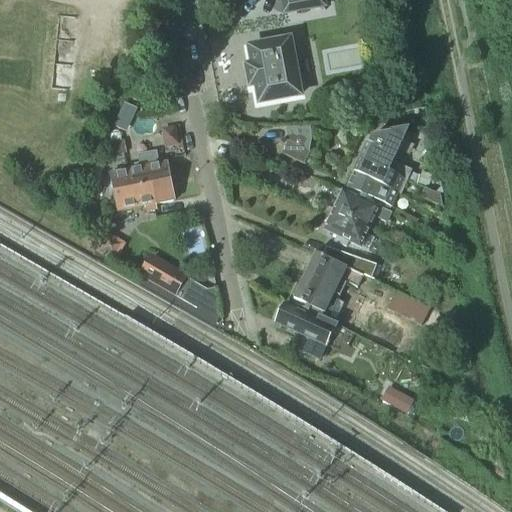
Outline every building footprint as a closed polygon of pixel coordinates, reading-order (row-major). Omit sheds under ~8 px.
[(323,0),(281,0),(284,15),(325,9),(324,1),(323,0)] [(323,0),(324,1),(332,0),(363,0),(366,13),(384,10),(381,0),(323,0)] [(511,14),(509,12),(503,14),(506,32),(511,35),(511,14)] [(300,97),(289,42),(249,50),(253,67),(247,68),(251,88),(256,87),(260,104),(300,97)] [(286,128),(287,143),(281,155),(303,165),(309,153),(311,141),(310,127),(286,128)] [(367,146),(360,161),(361,161),(406,182),(416,186),(426,190),(431,177),(421,173),(419,178),(394,167),(394,168),(390,166),(393,161),(402,141),(392,134),(371,139),(368,146),(367,146)] [(124,141),(111,144),(109,144),(111,158),(126,155),(124,141)] [(134,171),(132,171),(136,190),(152,187),(155,206),(174,203),(167,165),(158,166),(156,154),(138,158),(140,165),(133,166),(134,171)] [(360,161),(354,175),(389,191),(395,194),(399,196),(406,182),(361,161),(360,161)] [(136,190),(132,171),(111,176),(113,187),(108,188),(110,198),(115,197),(118,214),(147,208),(147,211),(154,210),(153,207),(155,206),(152,187),(136,190)] [(346,194),(346,196),(352,198),(352,197),(383,212),(385,207),(388,208),(395,194),(389,191),(354,175),(347,189),(349,190),(346,194)] [(424,190),(420,199),(441,208),(439,198),(439,197),(438,196),(424,190)] [(337,203),(334,208),(336,212),(335,214),(353,222),(353,223),(369,231),(374,220),(387,225),(391,216),(383,212),(352,197),(352,198),(346,196),(344,195),(340,201),(337,203)] [(328,221),(325,227),(327,230),(326,232),(337,238),(334,243),(346,249),(348,243),(360,249),(369,231),(353,223),(353,222),(335,214),(332,219),(328,221)] [(126,245),(106,234),(95,253),(115,264),(126,245)] [(326,249),(321,258),(362,278),(371,282),(376,268),(326,249)] [(315,255),(304,279),(336,293),(341,283),(356,291),(362,278),(321,258),(315,255)] [(152,259),(141,278),(175,299),(186,279),(152,259)] [(212,315),(222,294),(188,279),(178,300),(212,315)] [(304,279),(293,301),(307,308),(305,312),(316,317),(323,320),(333,325),(335,321),(343,305),(332,300),(336,293),(304,279)] [(425,327),(434,309),(396,291),(388,309),(425,327)] [(279,310),(275,318),(278,319),(276,324),(310,340),(304,354),(318,361),(319,361),(320,360),(326,347),(336,326),(333,325),(323,320),(316,317),(315,321),(284,307),(282,311),(279,310)] [(348,357),(360,337),(340,325),(328,345),(348,357)] [(412,403),(402,397),(395,409),(406,415),(412,403)]
